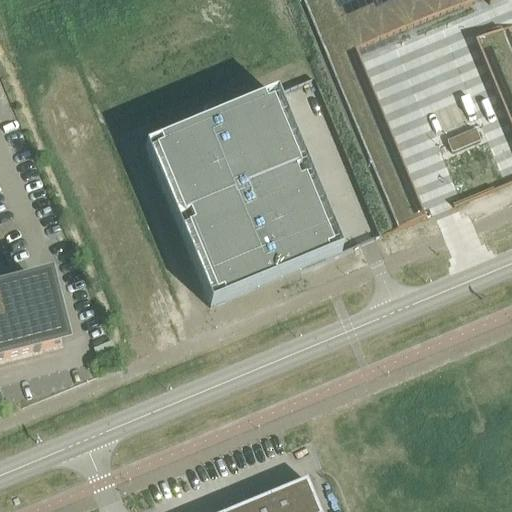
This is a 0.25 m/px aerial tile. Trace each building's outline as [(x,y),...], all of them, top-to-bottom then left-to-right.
[(261,0),(116,0),(82,14),(124,118),(283,52),(261,0)] [(303,0),(398,233),(426,221),(357,53),(485,0),(303,0)] [(501,33),(474,44),(511,136),(511,57),(509,51),(503,35),(502,33),(501,33)] [(214,301),(222,298),(224,305),(327,262),(324,256),(331,253),(303,185),(296,189),(292,178),(299,175),(271,108),(264,111),(261,105),(159,147),(162,153),(154,156),(182,224),(190,220),(194,231),(186,234),(214,301)] [(0,362),(60,347),(54,324),(57,323),(54,312),(51,313),(45,290),(31,293),(0,301),(0,362)] [(238,511),(317,511),(306,484),(238,511)]
